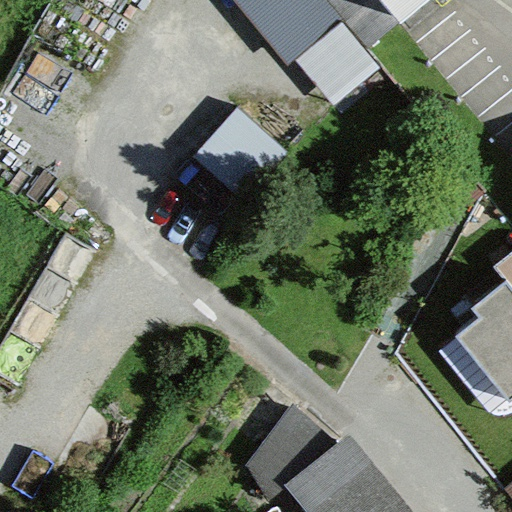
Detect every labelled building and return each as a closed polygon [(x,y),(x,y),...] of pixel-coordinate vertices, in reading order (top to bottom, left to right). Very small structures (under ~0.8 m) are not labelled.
[(252,0),(288,43),(335,4),(331,0),(252,0)] [(331,0),(335,4),(367,43),(403,14),(391,0),(331,0)] [(391,0),(403,14),(419,0),(391,0)] [(472,316),(451,330),(499,396),(511,386),(511,243),(488,260),(499,276),(462,302),(472,316)] [(317,511),(378,511),(393,500),(367,467),(315,509),(317,511)] [(403,511),(393,500),(378,511),(403,511)]
